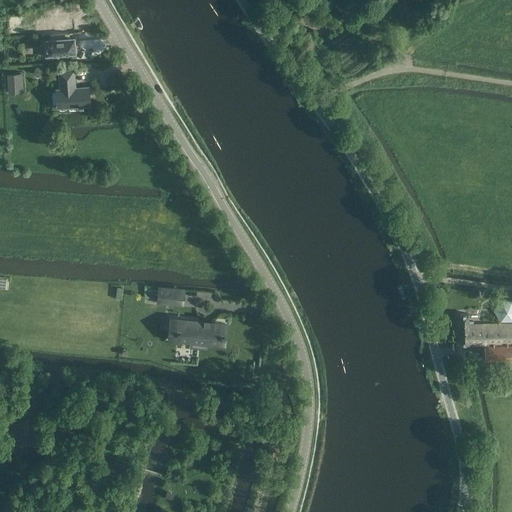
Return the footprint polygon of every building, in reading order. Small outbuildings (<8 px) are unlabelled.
[(51,21),(46,22),(46,35),(47,35),(73,33),(73,20),(69,20),(68,20),(68,15),(68,14),(51,15),(51,21)] [(21,17),(11,18),(12,28),(21,28),(21,17)] [(73,37),(46,39),(47,57),(67,56),(67,52),(77,51),(76,44),(74,44),(73,37)] [(77,106),(79,106),(82,106),(82,105),(88,105),(88,96),(89,96),(88,90),(87,87),(75,87),(75,80),(73,81),(73,71),(73,69),(59,69),(60,88),(56,88),(57,106),(69,106),(69,105),(77,104),(77,106)] [(6,97),(9,97),(9,93),(21,92),(20,74),(4,75),(6,97)] [(159,288),(157,305),(183,307),(184,290),(159,288)] [(511,300),(501,302),(496,310),(502,320),(511,320),(511,300)] [(485,343),(485,346),(505,346),(505,324),(473,325),(473,322),(468,322),(468,314),(459,314),(460,344),(485,343)] [(177,327),(177,331),(178,331),(178,338),(191,339),(191,334),(209,336),(208,349),(209,343),(209,340),(221,341),(222,335),(224,335),(224,331),(222,331),(223,325),(211,324),(211,322),(211,319),(210,318),(210,324),(204,323),(204,318),(204,321),(203,323),(179,321),(179,327),(177,327)] [(511,345),(505,346),(485,346),(484,346),(485,360),(511,358),(511,345)]
